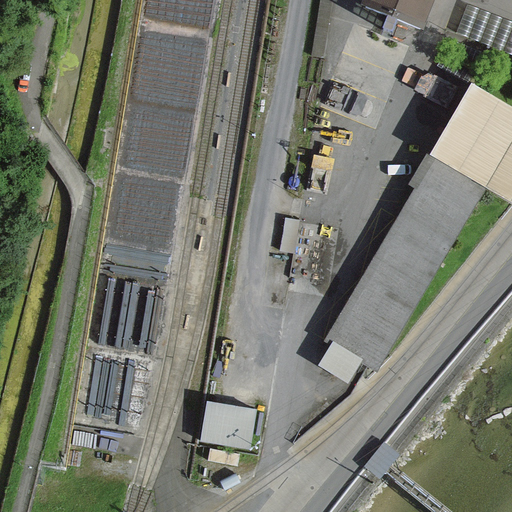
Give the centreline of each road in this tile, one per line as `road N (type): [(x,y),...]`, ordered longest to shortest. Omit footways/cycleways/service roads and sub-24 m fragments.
road 1 (track): [(50,0),(37,142),(87,196),(21,511)]
road 2 (unclassified): [(511,269),(315,511)]
